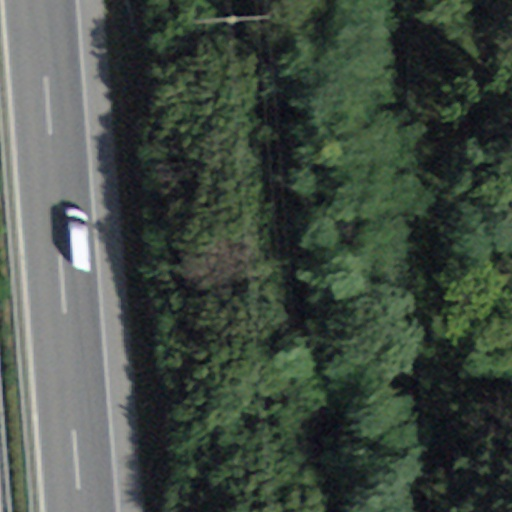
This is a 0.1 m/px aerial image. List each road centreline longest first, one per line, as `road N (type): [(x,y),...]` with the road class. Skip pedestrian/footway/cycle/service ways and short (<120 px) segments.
road 1 (track): [(410,0),(452,511)]
road 2 (motorway): [(76,511),(36,0)]
